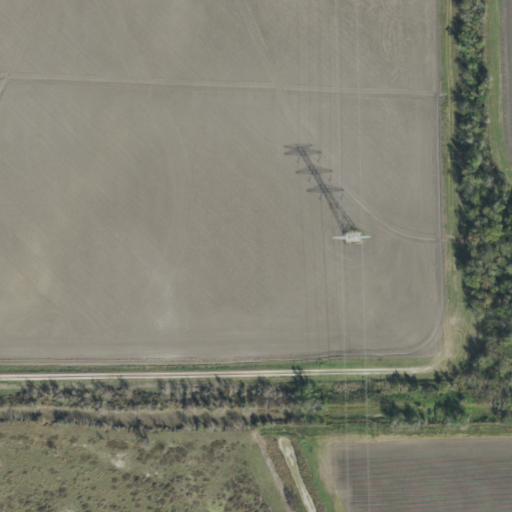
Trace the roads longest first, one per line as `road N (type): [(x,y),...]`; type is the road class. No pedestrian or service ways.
road 1 (track): [(0,381),(511,374)]
road 2 (track): [(511,170),(502,136),(499,0)]
